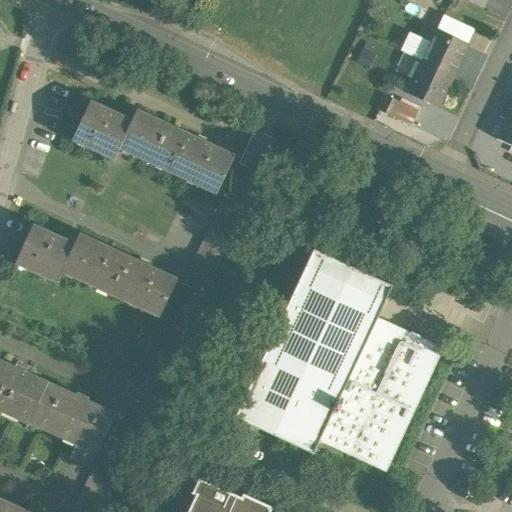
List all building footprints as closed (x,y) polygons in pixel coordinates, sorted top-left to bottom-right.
[(427,11),(406,1),(401,12),(422,21),(427,11)] [(467,46),(436,31),(421,63),(452,77),(467,46)] [(452,77),(421,63),(406,94),(437,108),(452,77)] [(399,103),(385,96),(378,111),(392,118),(399,103)] [(420,108),(400,99),(399,103),(392,118),(411,126),(420,108)] [(232,157),(136,112),(136,111),(135,111),(130,122),(90,103),(89,102),(71,142),(113,162),(118,150),(215,196),(233,157),(232,156),(232,157)] [(511,108),(497,140),(511,146),(511,108)] [(276,141),(256,131),(251,142),(271,151),(276,141)] [(251,142),(249,141),(240,163),(261,173),(271,151),(251,142)] [(244,209),(222,199),(216,213),(237,223),(244,209)] [(237,223),(216,213),(202,242),(224,253),(237,223)] [(175,281),(78,236),(74,245),(32,227),(15,265),(55,284),(60,273),(158,318),(175,281)] [(224,253),(202,242),(197,253),(219,263),(224,253)] [(312,250),(234,418),(312,455),(318,442),(385,473),(443,349),(423,340),(424,336),(416,332),(408,329),(406,332),(376,318),(391,287),(312,250)] [(219,263),(197,253),(182,285),(204,295),(219,263)] [(25,372),(15,367),(14,370),(0,364),(0,417),(26,429),(29,423),(46,385),(24,375),(25,372)] [(159,392),(136,381),(119,417),(142,428),(159,392)] [(113,416),(85,402),(86,399),(76,394),(74,398),(47,385),(46,385),(29,423),(75,445),(70,457),(89,466),(113,416)] [(95,468),(79,503),(98,511),(102,511),(118,479),(95,468)] [(230,494),(197,479),(196,480),(197,481),(191,493),(190,493),(190,494),(194,496),(186,511),(268,511),(270,510),(271,509),(241,495),(240,499),(230,494)] [(22,511),(0,502),(0,511),(22,511)] [(98,511),(79,503),(74,511),(98,511)]
